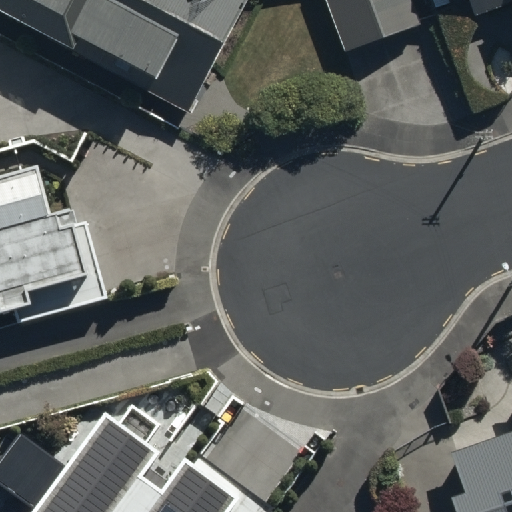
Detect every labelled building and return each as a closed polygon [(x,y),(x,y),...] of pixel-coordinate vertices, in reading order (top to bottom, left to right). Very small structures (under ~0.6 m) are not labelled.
[(0,0),(0,4),(78,44),(84,32),(167,78),(157,97),(197,119),(249,0),(0,0)] [(326,0),(343,46),(416,19),(409,0),(326,0)] [(511,0),(470,0),(474,9),(499,0),(511,0)] [(0,310),(20,306),(24,321),(104,302),(86,226),(78,228),(72,203),(47,209),(37,166),(0,174),(0,310)] [(264,511),(184,453),(160,486),(139,471),(158,446),(149,440),(160,426),(131,405),(120,421),(101,407),(60,465),(20,436),(0,464),(0,511),(264,511)] [(243,414),(212,457),(268,496),(299,453),(243,414)] [(511,511),(511,421),(449,444),(463,483),(447,489),(455,511),(511,511)]
